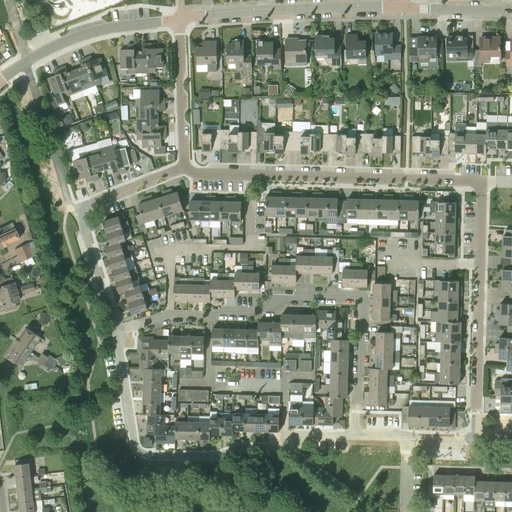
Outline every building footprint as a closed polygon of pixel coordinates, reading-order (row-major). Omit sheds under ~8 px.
[(385,62),(385,54),(388,54),(388,59),(401,59),(401,46),(392,46),(392,34),(376,34),(377,54),(378,54),(378,62),(385,62)] [(342,66),(342,59),(341,47),(335,47),(334,38),(330,39),(329,35),(316,36),(316,58),(324,58),(325,59),(328,64),(332,64),(332,66),(342,66)] [(358,41),(358,35),(346,35),(346,50),(344,50),(344,61),(353,64),(359,64),(358,60),(365,60),(365,58),(367,58),(366,41),(358,41)] [(474,60),(473,50),(473,49),(468,49),(467,38),(463,38),(463,36),(458,36),(447,37),(447,53),(457,53),(457,60),(474,60)] [(410,61),(429,61),(429,58),(437,58),(436,37),(419,37),(419,49),(409,49),(410,61)] [(473,50),(474,60),(474,67),(481,67),(481,62),(489,62),(489,56),(501,56),(500,38),(480,38),(480,50),(473,50)] [(298,41),(298,39),(286,39),(286,63),(306,63),(306,41),(298,41)] [(241,41),(240,40),(236,40),(235,41),(233,41),(233,44),(228,44),(228,63),(236,63),(236,70),(252,70),(252,55),(244,56),(244,41),(241,41)] [(265,43),(265,40),(257,40),(257,60),(265,60),(265,64),(274,64),(274,69),(281,69),(281,49),(273,49),(273,42),(265,43)] [(217,71),(217,64),(216,41),(203,42),(204,47),(198,48),(198,65),(207,65),(207,64),(208,64),(208,71),(217,71)] [(135,73),(149,73),(148,44),(142,44),(142,51),(135,52),(135,73)] [(148,44),(149,73),(156,72),(156,68),(164,67),(163,48),(155,49),(155,44),(148,44)] [(135,52),(135,45),(128,45),(128,50),(120,50),(121,69),(129,69),(129,73),(135,73),(135,52)] [(85,58),(96,85),(102,83),(100,78),(108,75),(101,58),(93,60),(92,56),(85,58)] [(83,90),(96,85),(85,58),(79,61),(82,68),(75,70),(83,90)] [(83,90),(75,70),(68,73),(66,66),(59,69),(70,95),(83,90)] [(64,98),(70,95),(59,69),(53,71),(55,75),(48,78),(56,99),(51,100),(55,111),(60,109),(58,105),(66,102),(64,98)] [(288,84),(282,93),(290,98),(295,89),(288,84)] [(394,84),(389,89),(395,94),(399,89),(394,84)] [(136,106),(165,104),(165,98),(160,98),(160,90),(141,91),(141,99),(136,99),(136,106)] [(487,107),(487,102),(487,97),(477,98),(477,102),(482,102),(482,106),(483,107),(487,107)] [(110,103),(112,109),(118,106),(116,101),(110,103)] [(137,120),(158,119),(158,111),(165,111),(165,104),(136,106),(137,120)] [(102,105),(95,108),(97,114),(104,111),(102,105)] [(137,133),(166,132),(166,126),(158,126),(158,119),(137,120),(137,133)] [(274,153),(275,133),(265,132),(265,130),(262,126),(262,123),(257,120),(257,132),(256,149),(262,150),(262,152),(268,152),(268,150),(274,150),(274,153)] [(507,130),(508,122),(497,122),(497,130),(497,148),(507,149),(507,130)] [(466,153),(466,134),(466,123),(456,123),(456,134),(449,133),(449,136),(449,152),(455,152),(466,153)] [(238,152),(239,132),(239,126),(230,126),(230,130),(221,130),(221,149),(229,149),(229,151),(238,152)] [(221,149),(221,130),(212,129),(212,133),(203,133),(202,150),(212,151),(212,149),(221,149)] [(364,153),(365,134),(356,133),(356,129),(347,129),(347,130),(347,137),(346,152),(346,154),(356,155),(356,152),(364,153)] [(486,135),(486,129),(476,129),(476,134),(476,153),(487,153),(487,148),(486,148),(487,135),(486,135)] [(497,148),(497,130),(486,129),(486,135),(487,135),(486,148),(487,148),(497,148)] [(347,137),(347,130),(342,130),(342,134),(329,134),(328,151),(334,151),(334,154),(340,154),(340,152),(346,152),(347,137)] [(292,151),(293,132),(284,131),(284,135),(275,135),(275,133),(274,153),(284,153),(284,151),(292,151)] [(166,132),(137,133),(138,140),(142,140),(143,148),(155,147),(155,154),(166,154),(166,146),(162,146),(161,139),(166,139),(166,132)] [(256,149),(257,132),(239,132),(238,152),(239,152),(239,149),(245,149),(245,152),(251,152),(251,149),(256,149)] [(310,153),(311,134),(311,136),(302,136),(302,132),(293,132),(292,151),(301,151),(301,153),(310,153)] [(328,151),(329,134),(311,134),(310,153),(311,153),(311,151),(317,151),(317,154),(323,154),(323,151),(328,151)] [(383,138),(382,138),(374,138),(374,134),(365,134),(364,153),(373,153),(373,155),(383,155),(383,153),(382,153),(383,138)] [(476,153),(476,134),(466,134),(466,153),(476,153)] [(382,153),(383,153),(389,153),(389,156),(395,156),(395,153),(401,153),(401,136),(383,135),(382,138),(383,138),(382,153)] [(431,139),(431,137),(412,136),(412,154),(418,154),(418,156),(423,156),(424,154),(430,154),(431,139)] [(430,154),(430,157),(440,157),(440,155),(449,155),(449,152),(449,136),(440,136),(440,140),(431,139),(430,154)] [(113,146),(120,173),(127,172),(125,167),(133,165),(132,163),(138,162),(135,150),(129,152),(128,147),(121,149),(119,144),(113,146)] [(114,175),(120,173),(113,146),(99,149),(105,170),(112,168),(114,175)] [(98,172),(105,170),(99,149),(86,153),(93,180),(100,179),(98,172)] [(87,182),(93,180),(86,153),(79,154),(81,159),(73,161),(78,179),(86,178),(87,182)] [(167,191),(174,213),(184,210),(179,194),(178,192),(173,194),(171,189),(167,191)] [(164,216),(174,213),(167,191),(162,192),(164,197),(159,198),(164,216)] [(276,216),(277,192),(272,192),(272,197),(266,197),(266,216),(276,216)] [(286,216),(287,197),(281,197),(281,192),(277,192),(276,216),(286,216)] [(296,217),(297,193),(292,193),(292,197),(287,197),(286,216),(296,217)] [(307,217),(307,198),(302,198),(302,193),(297,193),(296,217),(307,217)] [(317,217),(318,193),(313,193),(313,198),(307,198),(307,217),(317,217)] [(327,218),(328,198),(322,198),(322,193),(318,193),(317,217),(327,218)] [(164,216),(159,198),(153,200),(152,195),(147,197),(154,219),(164,216)] [(368,219),(368,195),(363,195),(363,199),(358,199),(357,218),(368,219)] [(378,219),(378,200),(373,200),(373,195),(368,195),(368,219),(378,219)] [(388,219),(389,195),(384,195),(384,200),(378,200),(378,219),(388,219)] [(398,219),(399,200),(393,200),(393,195),(389,195),(388,219),(398,219)] [(210,220),(211,196),(206,196),(206,201),(201,201),(200,220),(210,220)] [(221,221),(221,202),(216,201),(216,197),(211,196),(210,220),(221,221)] [(408,220),(409,196),(404,196),(404,200),(399,200),(398,219),(408,220)] [(419,220),(419,218),(419,212),(419,205),(419,201),(414,201),(414,196),(409,196),(408,220),(419,220)] [(144,223),(154,219),(147,197),(143,198),(144,203),(139,204),(142,214),(136,215),(141,232),(144,231),(145,234),(148,233),(144,223)] [(231,221),(231,197),(227,197),(226,202),(221,202),(221,221),(231,221)] [(231,197),(231,221),(241,221),(242,202),(236,202),(236,197),(231,197)] [(343,207),(338,207),(338,199),(328,198),(327,218),(327,223),(338,224),(338,223),(342,223),(343,207)] [(347,199),(347,207),(343,207),(342,223),(347,223),(348,218),(357,218),(358,199),(347,199)] [(200,220),(201,201),(190,201),(190,220),(200,220)] [(436,212),(456,213),(456,202),(437,202),(436,212)] [(455,218),(456,213),(436,212),(436,222),(458,223),(459,218),(455,218)] [(107,234),(129,226),(128,221),(121,223),(119,217),(103,222),(107,234)] [(458,228),(458,223),(436,222),(436,233),(455,233),(455,228),(458,228)] [(0,228),(0,239),(3,246),(19,239),(14,229),(10,231),(8,225),(0,228)] [(121,242),(126,240),(124,234),(131,232),(129,226),(107,234),(111,245),(105,246),(105,247),(121,242)] [(455,239),(455,233),(436,233),(436,243),(458,243),(458,239),(455,239)] [(109,258),(131,251),(129,246),(123,248),(121,242),(105,247),(109,258)] [(17,257),(30,250),(27,243),(14,249),(17,257)] [(458,248),(458,243),(436,243),(435,253),(454,254),(455,248),(458,248)] [(511,246),(504,246),(503,257),(511,257),(511,264),(511,263),(511,246)] [(321,256),(320,273),(323,273),(323,274),(328,274),(328,273),(333,273),(333,272),(339,272),(340,248),(334,247),(333,250),(327,250),(327,257),(321,256)] [(308,273),(309,249),(304,249),(303,256),(297,256),(296,273),(297,273),(299,273),(299,274),(304,274),(304,273),(308,273)] [(320,273),(321,256),(315,256),(315,249),(309,249),(308,273),(320,273)] [(30,250),(17,257),(20,262),(32,256),(30,250)] [(112,270),(128,265),(126,259),(133,256),(132,255),(131,251),(109,258),(112,270)] [(248,253),(240,253),(240,264),(242,264),(241,266),(242,266),(248,266),(248,253)] [(290,259),(289,259),(285,259),(284,282),(297,283),(297,273),(296,273),(297,256),(296,266),(290,266),(290,259)] [(284,282),(285,259),(279,258),(279,265),(272,265),(272,282),(275,282),(275,283),(279,283),(279,282),(284,282)] [(355,286),(356,263),(352,263),(350,263),(350,270),(343,269),(343,286),(346,286),(346,287),(350,287),(350,286),(355,286)] [(356,263),(355,286),(368,287),(368,280),(375,280),(375,270),(361,270),(361,263),(356,263)] [(511,263),(511,264),(511,270),(503,270),(503,280),(511,280),(511,263)] [(116,281),(138,274),(136,269),(130,271),(128,265),(112,270),(116,281)] [(247,290),(248,266),(242,266),(242,273),(235,273),(235,274),(235,281),(235,297),(235,289),(238,289),(238,290),(242,291),(242,289),(247,290)] [(248,266),(247,290),(260,290),(260,273),(253,273),(253,266),(248,266)] [(223,297),(223,273),(218,273),(218,280),(211,280),(211,297),(213,297),(213,298),(218,298),(218,297),(223,297)] [(235,281),(235,274),(229,274),(223,273),(223,297),(235,297),(235,281)] [(119,293),(141,286),(135,287),(133,281),(140,279),(138,275),(138,274),(116,281),(119,293)] [(0,296),(16,292),(21,290),(22,293),(29,292),(27,285),(15,289),(14,283),(13,283),(11,277),(8,279),(0,280),(0,296)] [(187,301),(187,284),(187,278),(181,278),(181,277),(175,277),(174,301),(187,301)] [(199,301),(199,278),(193,278),(193,285),(187,284),(187,301),(189,301),(189,302),(194,302),(194,301),(199,301)] [(205,278),(204,278),(199,278),(199,301),(211,302),(211,297),(211,280),(211,285),(204,285),(205,278)] [(439,291),(462,291),(462,287),(459,287),(459,281),(439,280),(439,291)] [(511,280),(503,280),(502,291),(510,291),(510,298),(511,297),(511,280)] [(374,296),(397,296),(398,290),(398,284),(374,283),(374,286),(373,286),(373,291),(374,291),(374,296)] [(151,295),(157,293),(155,288),(143,292),(141,286),(119,293),(125,291),(129,302),(151,295)] [(16,292),(0,296),(0,299),(2,306),(3,306),(4,311),(10,309),(17,308),(15,302),(19,301),(17,295),(22,294),(22,293),(21,290),(16,292)] [(461,296),(462,291),(439,291),(439,301),(458,302),(458,296),(461,296)] [(151,295),(129,302),(132,314),(148,309),(146,303),(159,299),(157,293),(151,295)] [(397,302),(397,296),(374,296),(374,307),(390,308),(390,302),(397,302)] [(511,297),(510,298),(510,304),(501,303),(501,309),(497,309),(497,314),(511,314),(511,297)] [(458,307),(458,302),(439,301),(439,311),(461,312),(461,307),(458,307)] [(390,314),(390,308),(374,307),(373,310),(372,310),(372,315),(373,315),(373,320),(397,321),(397,315),(390,314)] [(327,328),(336,320),(336,311),(317,311),(316,315),(317,315),(316,325),(325,325),(327,328)] [(461,312),(439,311),(431,311),(431,321),(436,321),(436,322),(442,322),(458,322),(458,317),(461,317),(461,312)] [(48,321),(49,315),(49,314),(42,312),(40,321),(47,323),(48,321)] [(511,314),(497,314),(497,319),(500,319),(500,325),(508,325),(508,331),(511,331),(511,314)] [(293,332),(294,315),(282,315),(281,323),(282,323),(282,332),(282,337),(293,338),(293,332)] [(304,332),(305,315),(294,315),(293,332),(304,332)] [(317,315),(316,315),(305,315),(304,332),(304,338),(316,338),(316,332),(316,325),(317,315)] [(332,339),(344,339),(345,320),(336,320),(327,328),(327,339),(332,339)] [(270,340),(270,323),(258,322),(258,330),(259,330),(258,339),(259,339),(270,340)] [(461,322),(458,322),(442,322),(436,322),(436,332),(442,332),(461,333),(461,322)] [(282,323),(281,323),(270,323),(270,340),(270,345),(281,346),(282,337),(282,332),(282,323)] [(377,344),(393,345),(393,338),(400,339),(400,333),(402,333),(403,326),(391,326),(391,332),(377,332),(377,344)] [(17,342),(32,352),(39,341),(41,338),(39,336),(26,328),(17,342)] [(224,346),(225,329),(213,329),(212,346),(224,346)] [(235,346),(236,329),(225,329),(224,346),(235,346)] [(247,347),(247,330),(236,329),(235,346),(247,347)] [(259,330),(258,330),(247,330),(247,347),(259,347),(259,339),(258,339),(259,330)] [(511,331),(508,331),(508,338),(500,338),(500,344),(496,343),(496,348),(511,348),(511,331)] [(461,333),(442,332),(442,342),(461,343),(461,333)] [(180,353),(181,336),(169,336),(169,341),(169,353),(180,353)] [(192,353),(192,336),(181,336),(180,353),(180,360),(192,360),(192,353)] [(192,336),(192,353),(204,354),(204,337),(192,336)] [(157,357),(139,337),(138,349),(141,349),(140,368),(145,368),(154,368),(157,369),(158,358),(157,357)] [(169,353),(169,341),(150,340),(150,337),(139,337),(157,357),(158,358),(169,358),(169,353)] [(332,339),(332,351),(349,351),(349,340),(344,339),(332,339)] [(24,363),(32,352),(17,342),(8,357),(17,363),(19,360),(24,363)] [(460,353),(461,343),(442,342),(441,353),(460,353)] [(393,351),(393,345),(377,344),(376,347),(375,347),(375,351),(376,352),(376,356),(400,357),(400,351),(393,351)] [(511,348),(496,348),(496,353),(499,353),(499,359),(507,359),(507,365),(511,365),(511,348)] [(348,363),(349,351),(332,351),(331,362),(348,363)] [(43,353),(40,357),(53,366),(55,367),(58,361),(56,359),(50,355),(48,357),(43,353)] [(460,363),(460,353),(441,353),(441,363),(460,363)] [(68,362),(65,355),(56,359),(58,361),(61,365),(68,362)] [(400,363),(400,357),(376,356),(376,368),(387,369),(393,369),(394,362),(400,363)] [(40,357),(37,361),(50,370),(53,366),(40,357)] [(348,374),(348,363),(331,362),(331,374),(348,374)] [(460,374),(460,363),(441,363),(441,373),(460,374)] [(162,369),(157,369),(154,368),(145,368),(144,380),(161,380),(162,369)] [(191,378),(191,374),(186,374),(186,368),(180,368),(180,378),(191,378)] [(387,369),(376,368),(371,368),(371,371),(370,371),(370,376),(371,376),(371,380),(394,381),(394,375),(387,375),(387,369)] [(460,384),(460,374),(441,373),(440,384),(456,384),(460,384)] [(348,386),(348,374),(331,374),(331,385),(348,386)] [(511,404),(511,389),(511,378),(502,378),(502,380),(495,380),(495,395),(501,396),(501,404),(511,404)] [(161,392),(161,380),(144,380),(144,391),(161,392)] [(394,387),(394,381),(371,380),(370,392),(387,393),(387,386),(394,387)] [(302,391),(303,383),(291,383),(291,391),(302,391)] [(347,397),(348,386),(331,385),(330,397),(343,397),(347,397)] [(161,403),(161,392),(144,391),(144,403),(161,403)] [(387,399),(387,393),(370,392),(370,395),(369,395),(369,400),(370,400),(370,405),(393,405),(394,399),(387,399)] [(330,397),(328,396),(328,405),(325,408),(333,417),(342,417),(343,397),(330,397)] [(302,424),(302,407),(302,401),(291,401),(290,407),(290,424),(302,424)] [(160,415),(161,403),(144,403),(143,414),(148,414),(160,415)] [(419,426),(420,406),(409,406),(409,425),(419,426)] [(429,426),(430,407),(420,406),(419,426),(429,426)] [(314,425),(314,410),(314,408),(302,407),(302,424),(314,425)] [(439,426),(440,407),(430,407),(429,426),(439,426)] [(440,407),(439,426),(450,426),(450,407),(440,407)] [(333,425),(333,417),(325,408),(322,411),(314,410),(314,425),(333,425)] [(221,435),(222,418),(222,413),(217,413),(217,418),(210,418),(210,422),(211,422),(210,435),(211,435),(221,435)] [(222,413),(222,418),(221,435),(233,435),(233,431),(234,418),(233,418),(233,414),(222,413)] [(160,415),(148,414),(147,434),(156,434),(165,426),(162,423),(162,415),(160,415)] [(245,431),(245,414),(233,414),(233,418),(234,418),(233,431),(245,431)] [(256,431),(257,414),(245,414),(245,431),(256,431)] [(267,432),(268,414),(257,414),(256,431),(267,432)] [(268,414),(267,432),(279,432),(280,415),(268,414)] [(187,439),(188,422),(176,422),(176,429),(175,439),(176,439),(187,439)] [(199,439),(199,422),(188,422),(187,439),(199,439)] [(211,422),(210,422),(199,422),(199,439),(211,440),(211,435),(210,435),(211,422)] [(175,439),(176,429),(167,429),(165,426),(156,434),(156,443),(175,443),(176,439),(175,439)] [(17,478),(31,476),(30,469),(29,463),(15,464),(17,478)] [(444,494),(444,475),(434,475),(433,493),(444,494)] [(454,494),(455,475),(444,475),(444,494),(454,494)] [(464,494),(465,476),(455,475),(454,494),(464,494)] [(18,490),(32,488),(31,482),(31,476),(17,478),(18,490)] [(465,476),(464,494),(464,501),(474,501),(474,500),(474,495),(475,495),(475,481),(475,476),(465,476)] [(485,481),(475,481),(475,495),(474,495),(474,500),(485,500),(485,481)] [(495,500),(495,482),(485,481),(485,500),(484,507),(495,507),(495,500)] [(505,501),(506,482),(495,482),(495,500),(505,501)] [(51,492),(51,486),(47,487),(40,488),(32,488),(18,490),(20,503),(41,500),(40,493),(51,492)] [(41,500),(20,503),(20,511),(49,511),(49,507),(43,508),(41,500)]
